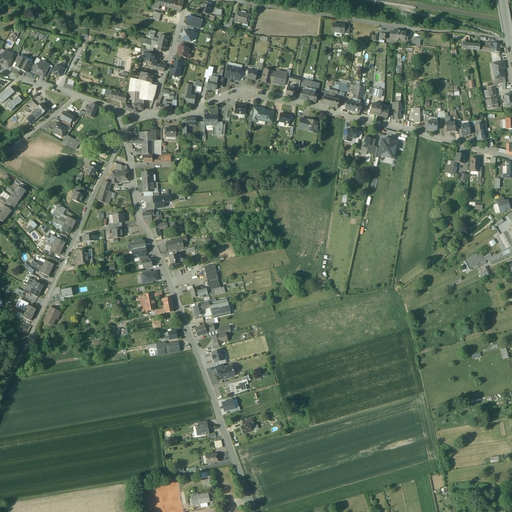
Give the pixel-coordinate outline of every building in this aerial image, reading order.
[(160,0),(160,2),(159,5),(159,6),(170,8),(172,1),(171,0),(160,0)] [(179,3),(172,1),(170,8),(177,10),(176,12),(179,12),(179,11),(181,11),(183,4),(179,3)] [(211,7),(203,4),(202,8),(201,8),(200,12),(208,15),(211,7)] [(245,14),(236,12),(234,20),(243,23),(243,24),(247,25),(250,15),(245,14)] [(194,27),(200,29),(202,21),(197,20),(188,17),(186,25),(187,25),(194,27)] [(344,25),(333,24),(332,32),(340,33),(341,34),(343,34),(344,26),(344,25)] [(191,42),(193,34),(187,32),(184,31),(181,39),(191,42)] [(394,32),(391,32),(390,38),(390,39),(392,39),(392,40),(395,40),(395,41),(397,41),(397,36),(400,37),(401,32),(398,32),(394,31),(394,32)] [(405,33),(403,33),(403,32),(401,32),(400,37),(397,36),(397,41),(400,41),(404,42),(404,41),(407,41),(406,41),(407,35),(408,34),(405,34),(405,33)] [(168,37),(160,35),(159,39),(158,43),(159,43),(166,45),(168,37)] [(166,45),(159,43),(158,46),(157,51),(164,52),(166,45)] [(499,44),(493,43),(493,46),(492,52),(499,52),(499,48),(501,48),(501,46),(499,45),(499,44)] [(189,49),(180,46),(177,55),(187,58),(189,49)] [(5,51),(3,56),(1,55),(0,57),(0,63),(3,65),(9,53),(5,51)] [(9,53),(3,65),(7,67),(9,66),(12,60),(11,60),(13,55),(9,53)] [(152,55),(145,53),(144,54),(144,57),(144,56),(142,57),(141,60),(147,62),(156,64),(158,57),(152,55)] [(25,61),(20,58),(17,64),(15,67),(21,70),(25,61)] [(31,63),(25,61),(21,70),(26,73),(28,68),(31,63)] [(41,61),(38,66),(37,65),(34,70),(34,71),(34,73),(38,75),(45,63),(41,61)] [(156,64),(147,62),(146,67),(155,69),(163,72),(165,67),(162,66),(156,64)] [(503,62),(493,64),(494,68),(493,68),(495,79),(504,77),(503,67),(504,67),(503,62)] [(45,63),(38,75),(42,77),(44,76),(45,75),(47,70),(46,70),(49,65),(45,63)] [(177,63),(175,63),(174,65),(173,66),(172,66),(170,70),(172,70),(170,75),(178,77),(182,65),(182,64),(177,63)] [(63,69),(57,65),(52,74),(59,78),(61,73),(64,69),(63,69)] [(234,68),(228,66),(225,78),(232,79),(234,68)] [(241,69),(234,68),(232,79),(239,81),(241,69)] [(272,72),(264,70),(261,82),(269,84),(270,83),(270,80),(272,73),(272,72)] [(257,73),(249,71),(248,74),(247,74),(246,79),(255,81),(257,73)] [(286,74),(276,72),(276,73),(273,81),(273,84),(283,87),(286,76),(286,75),(286,74)] [(153,76),(141,73),(139,81),(151,84),(151,82),(153,76)] [(0,81),(0,85),(5,88),(8,82),(1,78),(0,81)] [(139,81),(130,78),(128,92),(133,92),(139,93),(139,83),(151,85),(151,84),(139,81)] [(217,82),(208,81),(206,89),(212,90),(212,89),(216,90),(217,83),(217,82)] [(312,83),(304,81),(303,86),(305,89),(304,92),(309,93),(312,83)] [(346,85),(335,82),(334,85),(339,86),(338,90),(337,95),(344,97),(345,92),(346,88),(346,86),(346,85)] [(151,85),(139,83),(139,93),(147,95),(147,96),(146,96),(146,97),(154,99),(155,96),(157,86),(151,85)] [(317,84),(312,83),(309,93),(314,95),(316,88),(317,84)] [(10,111),(22,101),(18,97),(11,102),(7,98),(14,93),(10,88),(0,97),(0,99),(2,103),(5,100),(8,104),(6,107),(10,111)] [(290,89),(287,88),(285,95),(292,97),(294,89),(290,89)] [(304,92),(302,91),(300,99),(307,101),(309,93),(304,92)] [(127,96),(111,92),(110,97),(109,99),(125,103),(127,96)] [(139,93),(133,92),(133,96),(128,95),(127,100),(132,99),(132,106),(126,105),(125,110),(132,112),(132,113),(138,113),(138,110),(143,111),(143,101),(140,101),(140,100),(139,100),(139,93)] [(147,95),(139,93),(139,100),(140,100),(143,101),(153,102),(154,99),(146,97),(146,96),(147,96),(147,95)] [(314,95),(309,93),(307,101),(315,103),(316,99),(317,95),(314,95)] [(511,95),(511,94),(503,95),(505,107),(511,105),(511,95)] [(189,95),(186,95),(185,103),(194,105),(195,96),(189,95)] [(329,98),(324,97),(323,101),(322,104),(329,106),(331,98),(329,98)] [(334,99),(331,98),(329,106),(337,108),(339,100),(334,99)] [(497,107),(496,102),(496,98),(490,99),(485,100),(487,109),(497,107)] [(173,102),(163,101),(163,105),(159,104),(156,104),(155,111),(172,113),(173,106),(172,106),(173,102)] [(355,104),(347,101),(345,110),(353,112),(355,104)] [(38,107),(36,109),(37,110),(35,111),(32,114),(37,120),(42,116),(48,110),(42,104),(38,107)] [(91,108),(88,107),(86,114),(85,115),(93,118),(98,106),(92,104),(91,108)] [(382,107),(372,104),(369,114),(379,117),(381,109),(382,107)] [(28,105),(20,114),(23,116),(26,112),(27,113),(30,110),(29,109),(30,107),(28,105)] [(246,106),(235,105),(234,113),(241,114),(241,115),(245,115),(246,106)] [(259,108),(253,107),(252,118),(251,121),(257,122),(257,120),(271,123),(273,113),(259,110),(259,108)] [(388,111),(381,109),(379,117),(386,118),(388,111)] [(63,120),(70,124),(74,118),(64,112),(60,119),(63,120)] [(212,115),(204,115),(204,119),(204,120),(204,122),(204,125),(213,125),(213,124),(217,124),(217,123),(217,113),(212,113),(212,115)] [(32,114),(26,119),(30,125),(37,120),(32,114)] [(290,116),(280,114),(278,122),(289,124),(290,116)] [(195,118),(186,118),(186,123),(186,126),(188,126),(193,126),(195,126),(195,118)] [(307,121),(301,119),(299,127),(305,128),(305,126),(307,121)] [(502,129),(511,129),(511,119),(502,120),(502,129)] [(311,122),(307,121),(305,126),(310,127),(309,132),(316,134),(319,123),(312,122),(311,122)] [(428,121),(427,121),(427,124),(426,130),(436,131),(437,123),(436,122),(428,121)] [(450,124),(445,124),(446,132),(455,131),(454,122),(450,123),(450,124)] [(67,129),(56,123),(52,131),(56,134),(56,132),(63,136),(67,129)] [(468,124),(460,125),(461,128),(460,128),(461,137),(465,136),(465,135),(470,135),(469,128),(469,124),(468,124)] [(482,124),(477,124),(478,126),(474,126),(477,141),(485,140),(484,133),(484,130),(482,124)] [(176,129),(166,129),(166,137),(175,137),(176,137),(176,133),(176,129)] [(356,131),(347,130),(346,138),(351,139),(355,139),(356,131)] [(151,141),(151,133),(139,133),(139,137),(128,137),(128,144),(143,144),(151,144),(151,141)] [(75,140),(67,136),(64,140),(62,143),(65,145),(75,150),(79,143),(75,140)] [(375,141),(364,139),(361,152),(371,154),(373,147),(375,141)] [(384,141),(382,140),(379,150),(378,155),(393,159),(396,143),(394,143),(394,141),(385,139),(384,141)] [(155,141),(151,141),(151,144),(152,156),(161,155),(161,141),(155,141)] [(151,144),(143,144),(143,151),(143,156),(152,156),(151,144)] [(465,155),(456,153),(454,162),(456,163),(463,164),(465,155)] [(479,160),(471,159),(470,171),(478,171),(478,168),(479,160)] [(121,165),(117,164),(116,170),(115,170),(115,171),(112,171),(112,182),(112,184),(117,184),(117,182),(121,182),(121,168),(121,166),(121,165)] [(97,170),(90,167),(88,170),(87,170),(85,174),(93,178),(97,170)] [(151,172),(142,173),(143,184),(152,183),(151,172)] [(104,181),(101,191),(98,201),(108,205),(110,198),(106,197),(111,183),(104,181)] [(152,183),(143,184),(143,193),(153,192),(152,183)] [(18,186),(14,192),(21,197),(25,191),(22,188),(18,186)] [(76,191),(72,200),(80,203),(83,195),(79,193),(79,192),(76,191)] [(21,197),(14,192),(10,198),(14,201),(17,203),(21,197)] [(172,196),(153,197),(154,208),(164,207),(164,202),(172,202),(172,196)] [(504,202),(498,203),(498,204),(500,210),(499,211),(500,212),(501,213),(502,213),(503,211),(510,209),(507,201),(504,202)] [(4,205),(0,210),(0,211),(7,217),(11,211),(8,208),(4,205)] [(65,209),(58,205),(55,210),(63,214),(65,209)] [(63,214),(55,210),(52,217),(55,218),(59,220),(61,218),(63,214)] [(153,212),(142,213),(143,221),(152,220),(151,217),(154,216),(153,212)] [(123,214),(113,215),(114,224),(115,223),(124,223),(123,214)] [(75,222),(68,218),(66,220),(65,223),(72,227),(75,222)] [(30,226),(33,229),(37,226),(35,224),(32,220),(28,223),(30,226)] [(72,227),(65,223),(63,226),(62,229),(69,233),(72,227)] [(155,229),(151,230),(154,238),(161,236),(159,230),(159,227),(158,228),(155,229)] [(496,228),(491,232),(495,238),(500,234),(496,228)] [(116,230),(112,230),(113,239),(119,238),(122,238),(121,234),(122,234),(122,229),(116,230)] [(511,239),(507,231),(496,237),(499,242),(498,245),(502,251),(511,245),(511,239)] [(49,239),(46,238),(45,241),(48,242),(54,245),(57,238),(51,236),(49,239)] [(65,243),(57,239),(57,238),(54,245),(62,249),(65,243)] [(179,240),(167,242),(168,251),(183,248),(182,241),(181,240),(179,240)] [(145,241),(143,242),(134,243),(132,243),(133,250),(146,248),(145,241)] [(62,249),(54,245),(52,248),(50,252),(59,256),(62,249)] [(511,245),(502,251),(499,253),(499,254),(501,258),(502,259),(511,254),(511,245)] [(87,250),(76,252),(77,258),(88,257),(87,250)] [(489,259),(491,258),(489,254),(483,257),(482,255),(478,257),(476,254),(465,259),(470,269),(487,260),(489,259)] [(491,258),(489,259),(490,263),(492,262),(501,258),(499,254),(491,258)] [(177,255),(169,257),(171,265),(179,264),(178,260),(177,255)] [(88,257),(77,258),(78,265),(88,264),(88,257)] [(149,260),(142,261),(143,266),(144,269),(153,267),(151,259),(149,260)] [(51,271),(43,267),(35,263),(32,260),(30,266),(41,271),(40,273),(48,276),(51,271)] [(53,265),(45,261),(44,264),(43,267),(51,271),(53,265)] [(34,271),(30,267),(25,263),(23,265),(27,269),(28,270),(32,275),(34,271)] [(214,265),(204,267),(207,281),(218,279),(214,265)] [(489,276),(487,270),(478,273),(480,279),(489,276)] [(142,275),(141,275),(143,283),(157,280),(156,272),(151,273),(142,275)] [(43,286),(35,282),(36,281),(29,278),(26,285),(27,285),(40,292),(43,286)] [(218,279),(207,281),(209,289),(210,289),(210,290),(220,287),(218,279)] [(40,292),(27,285),(23,292),(23,293),(28,295),(29,294),(37,298),(40,292)] [(206,290),(204,291),(203,288),(200,289),(200,287),(197,288),(199,296),(199,297),(200,299),(203,298),(203,299),(209,297),(208,296),(208,294),(207,294),(206,290)] [(220,287),(210,290),(211,296),(211,297),(221,294),(220,288),(220,287)] [(23,292),(17,288),(14,293),(21,297),(23,293),(23,292)] [(197,288),(189,290),(192,298),(199,297),(199,296),(197,288)] [(72,289),(60,291),(61,295),(62,298),(64,298),(73,296),(72,289)] [(152,294),(144,296),(145,303),(147,311),(155,310),(152,297),(152,294)] [(171,298),(163,299),(165,309),(166,313),(173,312),(171,298)] [(26,303),(19,300),(17,304),(16,307),(17,308),(19,309),(21,306),(26,308),(28,306),(26,305),(26,303)] [(226,300),(215,302),(209,303),(210,308),(211,312),(213,319),(218,318),(230,315),(226,300)] [(201,305),(194,307),(195,312),(194,312),(195,317),(197,316),(198,319),(203,318),(202,315),(204,315),(203,309),(201,305)] [(36,309),(28,306),(26,308),(25,311),(33,315),(36,309)] [(53,309),(50,308),(46,315),(47,315),(44,322),(52,326),(55,319),(57,320),(60,313),(58,312),(53,309)] [(33,315),(25,311),(23,314),(22,317),(30,321),(33,315)] [(229,327),(217,330),(219,335),(231,332),(229,327)] [(215,329),(214,330),(214,331),(207,332),(207,334),(208,338),(219,335),(217,330),(216,331),(215,329)] [(166,337),(160,338),(160,339),(161,342),(177,339),(176,331),(165,333),(166,337)] [(225,334),(212,337),(214,346),(219,345),(222,344),(221,342),(227,340),(226,337),(226,336),(225,334)] [(165,345),(158,347),(159,356),(165,355),(164,352),(169,351),(170,354),(179,352),(178,347),(178,343),(165,345)] [(502,359),(509,357),(506,348),(500,350),(502,359)] [(224,360),(222,350),(212,353),(213,356),(212,356),(213,360),(214,359),(215,363),(217,362),(224,360)] [(223,364),(216,366),(217,373),(219,372),(225,371),(224,368),(223,364)] [(232,365),(224,368),(225,371),(219,372),(219,375),(220,377),(221,377),(222,379),(225,378),(225,379),(229,378),(229,377),(233,376),(232,372),(233,371),(232,365)] [(242,381),(228,385),(230,392),(240,389),(241,391),(246,390),(245,385),(248,384),(246,380),(243,381),(242,381)] [(235,409),(233,400),(221,403),(224,412),(230,410),(235,409)] [(246,425),(240,427),(243,435),(252,431),(250,427),(249,425),(249,424),(246,425)] [(198,426),(195,427),(196,433),(198,432),(199,435),(203,435),(205,435),(207,435),(208,434),(207,431),(206,430),(206,429),(207,427),(206,425),(198,426)] [(216,454),(205,456),(207,464),(218,462),(216,454)] [(208,494),(198,495),(198,494),(191,495),(191,496),(193,505),(196,505),(199,504),(209,502),(208,494)]
